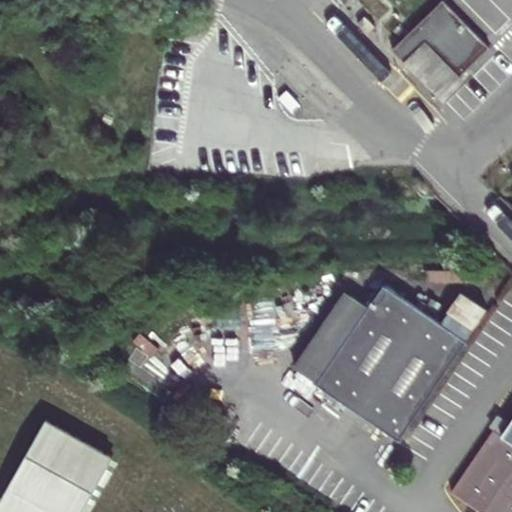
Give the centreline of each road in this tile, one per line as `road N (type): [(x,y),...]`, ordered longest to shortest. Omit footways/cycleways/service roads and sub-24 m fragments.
road 1 (unclassified): [(511,240),(275,0)]
road 2 (unclassified): [(418,511),(208,370)]
